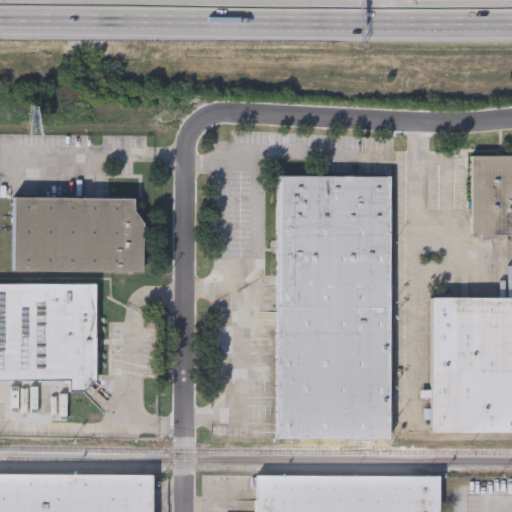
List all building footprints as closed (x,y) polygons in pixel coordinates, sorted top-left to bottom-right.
[(511,236),(470,236),(470,157),(511,157),(511,236)] [(274,180),(394,181),(392,441),(272,439),(274,180)] [(12,272),(13,198),(139,199),(139,273),(12,272)] [(0,383),(0,285),(95,285),(95,372),(95,382),(83,392),(69,392),(69,383),(0,383)] [(431,301),(511,301),(511,434),(429,434),(431,301)] [(253,511),(254,475),(438,476),(437,511),(253,511)] [(0,511),(0,476),(151,476),(151,511),(0,511)]
